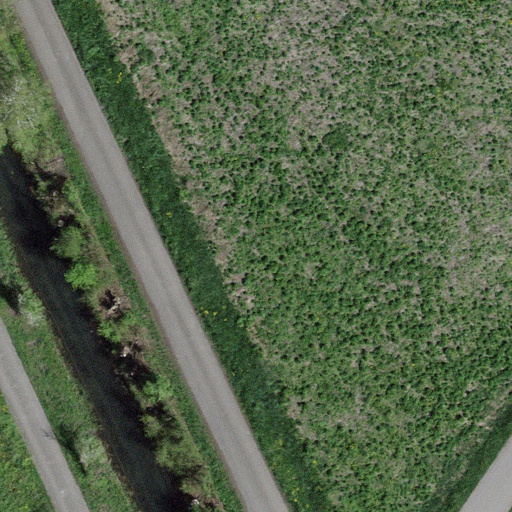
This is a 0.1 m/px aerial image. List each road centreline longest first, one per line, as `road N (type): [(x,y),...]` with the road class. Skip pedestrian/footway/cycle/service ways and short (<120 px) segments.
road 1 (track): [(266,511),(31,0)]
road 2 (track): [(0,348),(75,511)]
